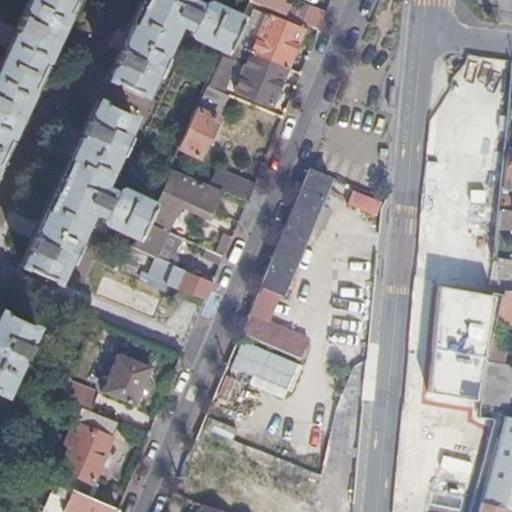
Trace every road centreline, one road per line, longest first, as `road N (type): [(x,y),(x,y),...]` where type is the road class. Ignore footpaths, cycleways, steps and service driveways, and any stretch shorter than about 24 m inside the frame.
road 1 (residential): [(137,511),(353,0)]
road 2 (secondary): [(422,36),(376,511)]
